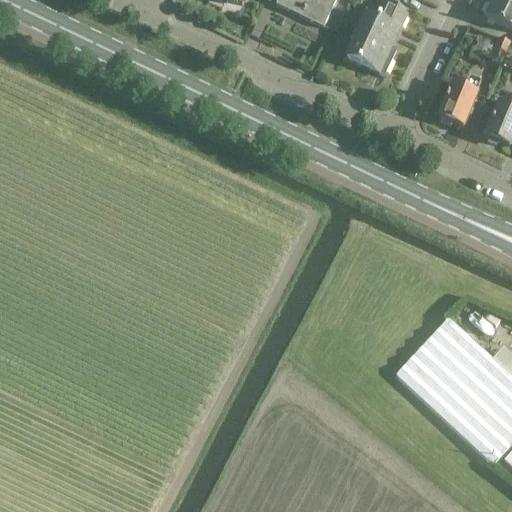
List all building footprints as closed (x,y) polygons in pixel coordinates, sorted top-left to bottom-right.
[(278,0),(275,7),(322,29),(335,0),(278,0)] [(486,6),(482,15),(485,16),(484,20),(511,33),(511,5),(501,0),(493,0),(489,8),(486,6)] [(393,51),(388,49),(404,14),(381,3),(373,20),(364,15),(344,59),(381,78),(393,51)] [(500,68),(509,45),(497,40),(488,63),(500,68)] [(451,85),(437,120),(440,121),(439,124),(449,128),(450,126),(462,131),(476,96),(475,96),(479,84),(468,79),(463,91),(451,85)] [(497,105),(483,139),(486,141),(486,143),(495,147),(496,145),(508,150),(511,140),(511,107),(511,110),(497,105)] [(395,378),(492,468),(511,446),(511,381),(447,321),(395,378)] [(511,472),(511,453),(502,464),(511,472)]
